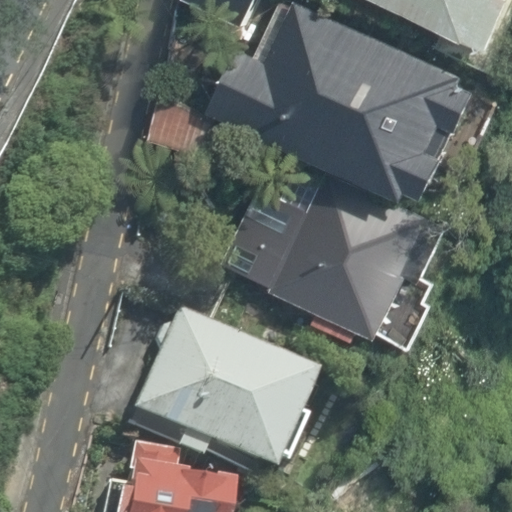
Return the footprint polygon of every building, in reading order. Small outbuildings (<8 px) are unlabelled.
[(260,0),(192,0),(248,27),(260,0)] [(231,110),(426,199),(431,191),(446,198),(465,158),(462,156),(475,130),(477,131),(496,92),(478,83),(482,75),(327,0),(314,0),(311,7),(299,0),(273,54),(261,48),(231,110)] [(474,40),(497,51),(511,17),(511,0),(384,0),(473,42),(474,40)] [(152,137),(211,157),(229,103),(170,83),(152,137)] [(319,323),(360,341),(365,330),(385,339),(412,278),(426,284),(445,241),(427,233),(433,220),(331,174),(314,166),(298,203),(263,188),(229,264),(255,276),(253,279),(278,290),(278,291),(324,312),(319,323)] [(202,442),(266,472),(312,370),(174,308),(127,410),(179,433),(172,448),(195,458),(202,442)] [(216,511),(223,483),(171,472),(175,452),(131,443),(123,484),(106,480),(99,511),(216,511)]
